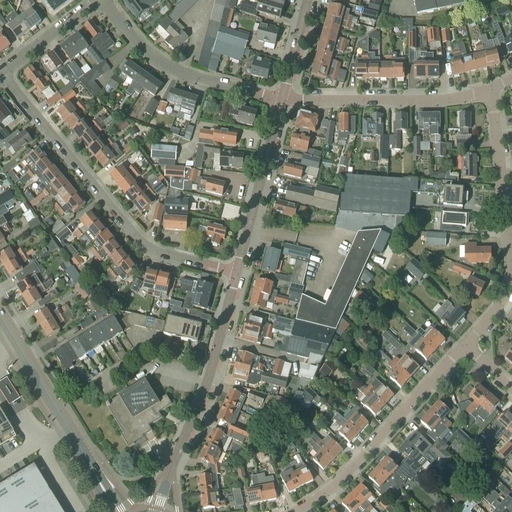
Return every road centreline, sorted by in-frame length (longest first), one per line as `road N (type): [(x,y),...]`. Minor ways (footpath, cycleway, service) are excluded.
road 1 (residential): [(236,272),(163,253),(135,236),(0,74)]
road 2 (residential): [(464,346),(505,299),(510,277),(489,90)]
road 3 (residential): [(156,511),(202,393),(236,272)]
road 4 (residential): [(293,511),(338,482),(464,346)]
road 5 (residential): [(281,100),(166,66),(137,44),(104,0)]
road 6 (residential): [(281,100),(489,90)]
road 7 (residential): [(236,272),(281,100)]
road 8 (tertiary): [(92,470),(0,318)]
road 9 (unknown): [(249,222),(326,245),(327,285)]
